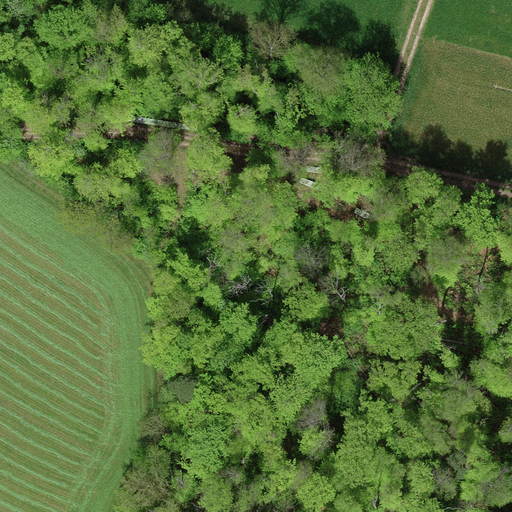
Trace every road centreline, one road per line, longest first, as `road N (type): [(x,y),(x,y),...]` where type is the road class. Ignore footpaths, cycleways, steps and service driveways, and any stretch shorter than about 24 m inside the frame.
road 1 (track): [(0,126),(192,136),(511,183)]
road 2 (track): [(362,155),(423,0)]
